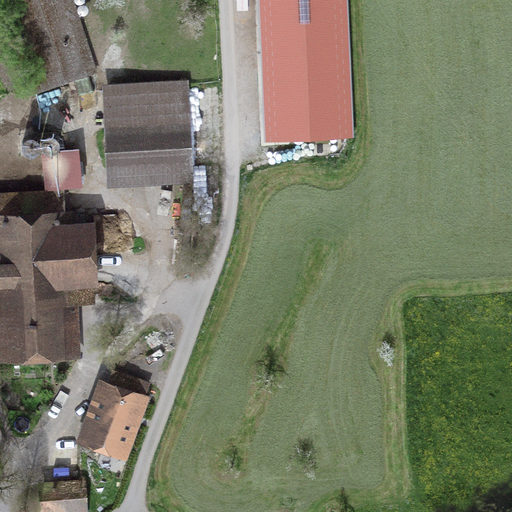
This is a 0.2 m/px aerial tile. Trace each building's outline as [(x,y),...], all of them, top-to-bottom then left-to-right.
[(0,0),(0,13),(25,95),(90,75),(66,0),(0,0)] [(337,0),(268,0),(273,128),(342,126),(337,0)] [(189,80),(104,86),(110,185),(195,180),(189,80)] [(49,187),(84,184),(81,146),(46,149),(49,187)] [(59,209),(3,213),(13,354),(67,350),(63,287),(107,284),(102,220),(60,223),(59,209)] [(104,388),(86,436),(122,449),(140,401),(104,388)] [(45,484),(46,511),(58,511),(82,511),(80,482),(45,484)]
